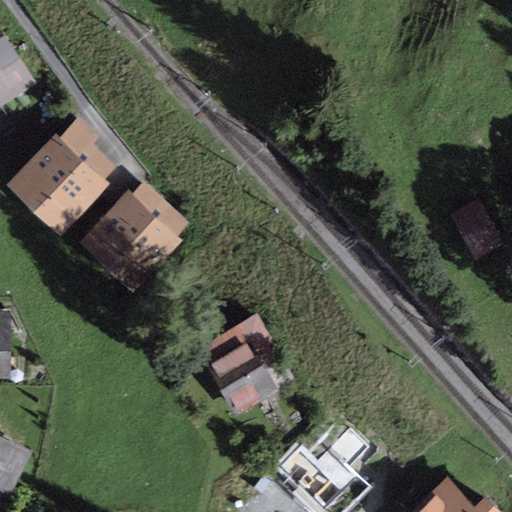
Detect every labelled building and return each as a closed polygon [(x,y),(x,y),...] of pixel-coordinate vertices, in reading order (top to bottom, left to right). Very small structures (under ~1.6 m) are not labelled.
[(0,66),(16,56),(0,30),(0,66)] [(57,137),(14,182),(58,225),(102,180),(99,178),(113,164),(73,126),(59,140),(57,137)] [(132,196),(130,194),(93,232),(138,275),(174,237),(172,234),(184,222),(144,183),(132,196)] [(500,240),(479,201),(457,213),(478,251),(500,240)] [(271,389),(290,379),(279,357),(272,361),(260,338),(267,335),(256,315),(205,344),(236,403),(269,385),(271,389)] [(0,492),(21,451),(0,439),(0,492)] [(310,493),(340,461),(330,450),(318,463),(300,445),(280,466),(285,470),(310,493)] [(340,461),(310,493),(327,510),(357,478),(340,461)] [(489,511),(497,504),(490,497),(484,503),(480,499),(475,504),(450,478),(414,511),(489,511)]
